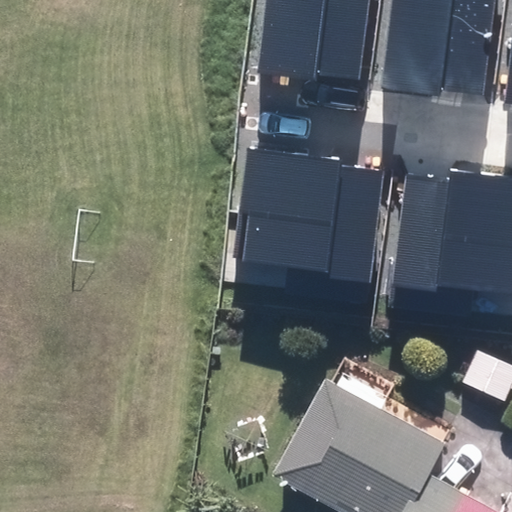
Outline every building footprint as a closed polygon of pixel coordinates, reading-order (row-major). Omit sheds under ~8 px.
[(349,83),(360,0),(270,0),(261,71),(349,83)] [(390,0),(378,90),(482,105),(496,0),(390,0)] [(511,22),(501,108),(511,109),(511,22)] [(385,172),(250,153),(231,288),(366,307),(385,172)] [(511,180),(419,168),(399,309),(511,324),(511,180)] [(511,365),(474,343),(453,378),(501,406),(511,387),(511,365)] [(492,511),(424,475),(441,443),(319,378),(264,480),(324,511),(492,511)]
